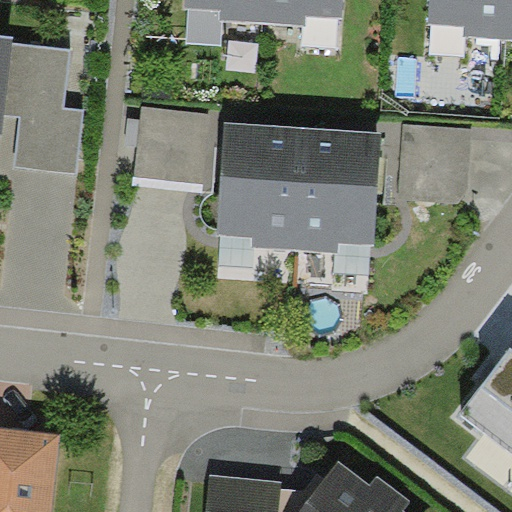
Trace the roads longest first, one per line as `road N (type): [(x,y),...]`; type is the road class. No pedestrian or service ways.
road 1 (residential): [(511,236),(416,354),(348,371),(159,376)]
road 2 (track): [(348,371),(363,423),(478,511)]
road 3 (residential): [(159,376),(0,358)]
road 4 (residential): [(159,376),(145,511)]
